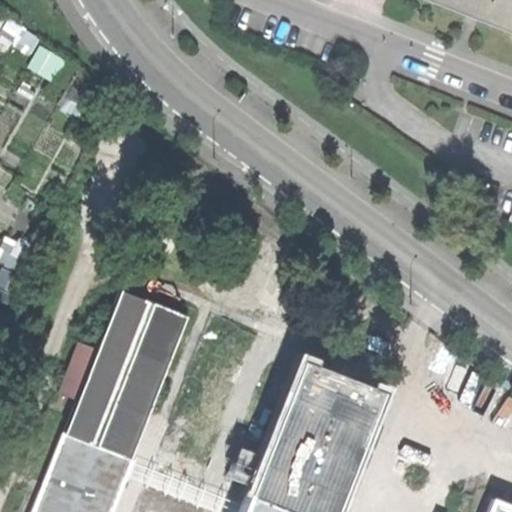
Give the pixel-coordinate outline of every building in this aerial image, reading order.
[(511,0),(436,0),(470,13),(511,29),(511,0)] [(41,45),(31,66),(59,79),(69,57),(41,45)] [(0,296),(10,299),(16,273),(0,270),(0,269),(0,296)] [(29,511),(109,511),(123,478),(131,458),(187,316),(117,289),(94,349),(74,398),(29,511)] [(56,391),(74,398),(94,349),(76,342),(56,391)] [(332,511),(379,392),(299,360),(243,503),(239,511),(332,511)] [(239,511),(243,503),(131,458),(123,478),(139,484),(211,511),(239,511)] [(485,511),(511,511),(511,506),(491,498),(485,511)]
